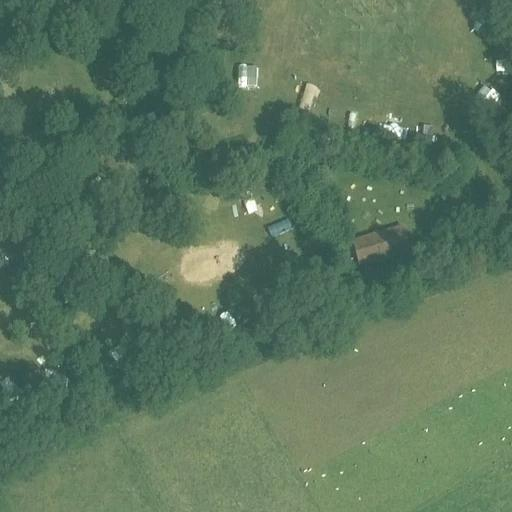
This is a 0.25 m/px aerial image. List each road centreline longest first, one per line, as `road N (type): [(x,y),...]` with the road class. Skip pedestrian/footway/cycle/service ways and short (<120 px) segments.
road 1 (track): [(121,173),(165,285),(218,291),(274,247),(274,201),(252,139)]
road 2 (track): [(488,0),(473,87),(314,64),(252,139)]
road 3 (track): [(252,139),(192,177),(121,173),(52,0)]
road 4 (track): [(0,65),(95,247),(0,289)]
road 5 (track): [(473,87),(482,200),(361,221)]
